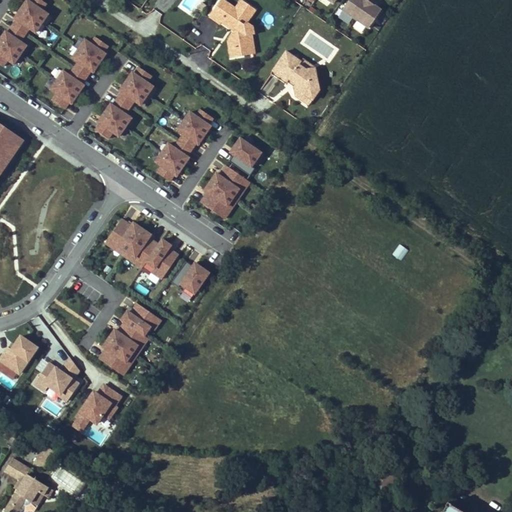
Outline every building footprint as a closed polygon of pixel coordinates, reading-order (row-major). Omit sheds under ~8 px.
[(47,12),(41,8),(45,2),(42,0),(23,0),(12,16),(15,17),(6,30),(4,28),(0,32),(0,63),(2,65),(7,58),(12,61),(25,43),(20,39),(28,27),(34,31),(47,12)] [(228,49),(230,58),(243,55),(241,44),(247,43),(245,35),(249,34),(252,33),(251,26),(245,22),(254,9),(241,0),(239,0),(233,8),(221,0),(218,0),(207,16),(218,23),(221,19),(235,28),(229,36),(232,48),(228,49)] [(349,0),(342,10),(369,29),(381,11),(374,6),(376,4),(370,0),(349,0)] [(362,32),(365,27),(356,22),(353,27),(362,32)] [(49,87),(55,91),(50,97),(64,106),(68,100),(70,102),(83,83),(80,81),(89,69),(92,71),(104,52),(101,50),(106,43),(93,34),(88,41),(83,37),(70,56),(75,60),(67,72),(61,68),(49,87)] [(241,44),(243,55),(253,53),(249,34),(245,35),(247,43),(241,44)] [(291,87),(294,95),(294,96),(303,94),(310,100),(318,89),(314,67),(303,69),(298,65),(300,62),(285,51),(271,70),(286,82),(288,79),(294,83),(291,87)] [(303,69),(314,67),(302,58),(300,62),(298,65),(303,69)] [(153,83),(147,79),(151,73),(138,64),(134,70),(132,68),(119,87),(121,88),(113,101),(110,99),(97,117),(100,119),(95,126),(108,136),(113,129),(118,132),(131,114),(126,110),(134,98),(140,102),(153,83)] [(271,70),(269,73),(284,84),(285,83),(291,87),(294,83),(288,79),(286,82),(271,70)] [(294,96),(307,105),(310,100),(303,94),(294,96)] [(154,159),(160,163),(156,170),(170,179),(174,173),(176,174),(189,156),(186,154),(195,142),(197,143),(210,125),(207,123),(212,116),(198,107),(194,113),(188,110),(176,129),(181,132),(173,145),(167,141),(154,159)] [(0,122),(0,171),(23,138),(0,122)] [(261,149),(240,135),(229,150),(250,165),(261,149)] [(202,187),(206,190),(199,200),(224,217),(249,181),(224,164),(219,172),(215,169),(202,187)] [(161,278),(178,253),(168,246),(171,242),(161,235),(157,242),(149,237),(152,232),(133,220),(131,224),(121,217),(104,242),(140,266),(145,259),(155,266),(151,271),(161,278)] [(392,255),(402,261),(409,251),(399,244),(392,255)] [(194,292),(210,269),(194,258),(178,281),(194,292)] [(161,317),(136,300),(129,310),(125,307),(118,316),(125,321),(119,329),(115,326),(102,344),(106,347),(99,357),(124,374),(149,337),(142,333),(149,323),(154,327),(161,317)] [(19,331),(8,349),(4,347),(0,353),(0,361),(20,374),(39,344),(19,331)] [(48,385),(67,399),(79,382),(49,360),(33,383),(45,391),(48,385)] [(121,395),(102,381),(95,391),(92,388),(77,409),(81,411),(72,424),(81,431),(90,418),(95,422),(102,413),(107,416),(121,395)] [(17,436),(9,431),(5,439),(12,443),(17,436)] [(49,454),(51,455),(52,452),(45,446),(42,451),(48,455),(49,454)] [(48,455),(42,451),(35,462),(43,468),(50,456),(48,455)] [(31,469),(14,458),(11,463),(17,467),(12,476),(23,483),(6,511),(7,511),(23,511),(24,511),(21,509),(28,499),(33,502),(39,492),(45,495),(50,487),(28,474),(31,469)] [(11,463),(5,472),(12,476),(17,467),(11,463)] [(49,498),(54,490),(50,487),(45,495),(49,498)] [(33,502),(38,506),(45,495),(39,492),(33,502)] [(463,511),(448,503),(442,511),(463,511)]
